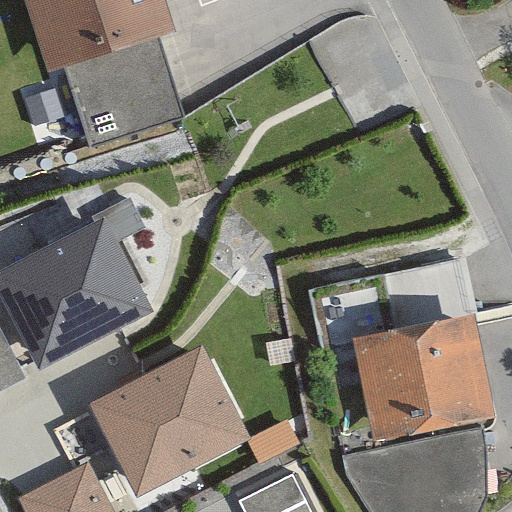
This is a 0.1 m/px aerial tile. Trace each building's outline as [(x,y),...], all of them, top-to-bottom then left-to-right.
[(173,38),(161,0),(20,0),(45,77),(59,72),(84,151),(178,121),(153,44),(173,38)] [(147,313),(99,218),(0,266),(0,298),(35,368),(147,313)] [(483,421),(463,320),(351,342),(371,444),(483,421)] [(0,390),(20,380),(0,341),(0,390)] [(242,441),(196,351),(87,406),(133,496),(242,441)] [(101,511),(80,467),(12,499),(17,511),(101,511)] [(303,511),(286,477),(233,504),(237,511),(303,511)]
